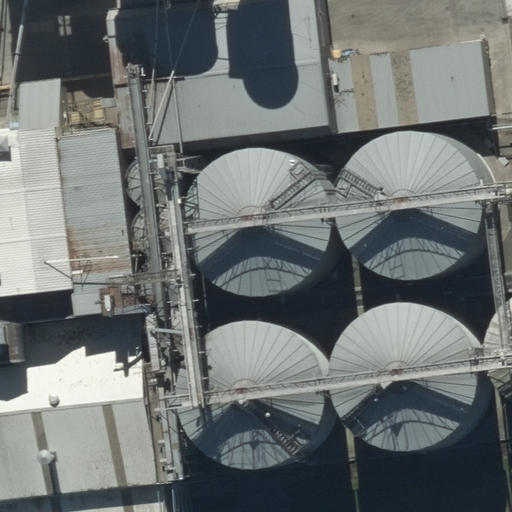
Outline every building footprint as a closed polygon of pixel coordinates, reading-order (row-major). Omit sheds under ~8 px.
[(0,511),(142,511),(95,107),(0,117),(0,511)] [(356,182),(355,188),(354,195),(354,201),(355,208),(356,214),(357,220),(359,226),(362,232),(365,238),(369,243),(373,248),(377,253),(382,257),(387,261),(393,264),(399,267),(405,269),(411,271),(417,272),(424,273),(430,273),(436,272),(443,271),(449,269),(455,267),(461,265),(467,262),(472,258),(477,254),(482,249),(486,245),(490,239),(493,234),(496,228),(498,222),(500,216),(501,209),(501,203),(502,197),(501,190),(500,184),(498,178),(496,172),(494,166),(490,160),(487,155),(483,150),(478,145),(473,141),(468,137),(463,134),(457,131),(451,129),(445,127),(438,126),(432,125),(425,125),(419,126),(413,127),(406,128),(400,130),(395,133),(389,136),(384,140),(379,144),(374,148),(370,153),(366,159),(363,164),(360,170),(358,176),(356,182)] [(223,157),(218,162),(214,167),(210,173),(207,178),(204,184),(201,191),(200,197),(199,203),(198,210),(198,217),(199,223),(200,230),(201,236),(204,243),(206,249),(210,254),(213,260),(218,265),(222,270),(228,274),(233,278),(239,281),(245,284),(251,286),(257,288),(264,289),(270,290),(277,290),(284,289),(290,288),(297,286),(303,284),(309,281),(315,278),(320,274),(325,270),(330,265),(334,260),(338,255),(341,249),(344,243),(347,237),(348,230),(350,224),(350,217),(350,211),(350,204),(348,197),(347,191),(344,185),(342,179),(338,173),(335,167),(330,162),(326,158),(321,153),(315,150),(309,146),(303,143),(297,141),(291,139),(284,138),(278,138),(271,138),(264,138),(258,139),(251,141),(245,143),(239,146),(233,149),(228,153),(223,157)] [(382,433),(388,436),(389,437),(394,439),(400,441),(406,442),(413,444),(419,444),(425,444),(432,443),(438,442),(445,441),(451,438),(456,435),(462,432),(467,428),(472,424),(477,420),(481,415),(485,409),(488,404),(491,398),(493,392),(494,385),(496,379),(496,373),(496,366),(495,360),(494,353),(493,347),(490,341),(487,335),(484,329),(480,324),(476,319),(472,315),(467,311),(461,307),(456,304),(450,301),(444,299),(437,297),(431,296),(425,296),(418,296),(412,296),(405,297),(399,299),(393,301),(387,304),(382,307),(376,311),(371,315),(367,320),(363,325),(359,330),(356,336),(353,342),(351,348),(349,354),(348,361),(348,367),(348,373),(348,380),(349,386),(351,393),(353,399),(356,405),(359,410),(363,415),(367,420),(372,425),(377,429),(382,433)] [(199,421),(202,427),(206,432),(210,438),(215,443),(220,447),(225,451),(231,455),(237,458),(243,460),(250,462),(256,464),(263,464),(270,465),(276,464),(283,463),(290,462),(296,460),(302,457),(308,454),(314,450),(319,446),(324,441),(329,436),(333,431),(336,425),(339,419),(342,413),(344,406),(345,400),(346,393),(346,386),(346,380),(345,373),(343,366),(341,360),(338,354),(335,348),(332,342),(327,337),(323,332),(318,327),(312,323),(307,320),(301,317),(294,314),(288,312),(281,311),(275,310),(268,310),(261,310),(254,311),(248,313),(241,315),(235,318),(229,321),(224,324),(218,329),(213,333),(209,338),(205,344),(201,349),(198,355),(196,362),(194,368),(192,375),(192,382),(191,388),(192,395),(193,402),(194,408),(196,415),(199,421)] [(504,331),(503,336),(503,341),(503,346),(503,351),(504,356),(505,361),(507,366),(509,371),(511,375),(511,311),(511,312),(509,316),(507,321),(505,326),(504,331)]
